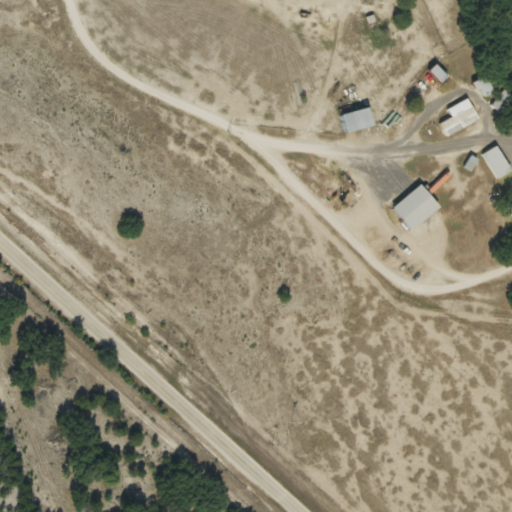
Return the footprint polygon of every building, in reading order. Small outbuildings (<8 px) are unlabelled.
[(472,82),(477,98),(492,93),(486,77),(472,82)] [(511,104),(511,103),(501,94),(491,105),(502,115),(511,104)] [(439,124),(446,137),(478,119),(471,106),(439,124)] [(366,108),(339,115),(344,133),(371,125),(366,108)] [(497,178),(511,169),(494,146),(481,155),(497,178)] [(410,231),(438,208),(419,185),(391,207),(410,231)]
